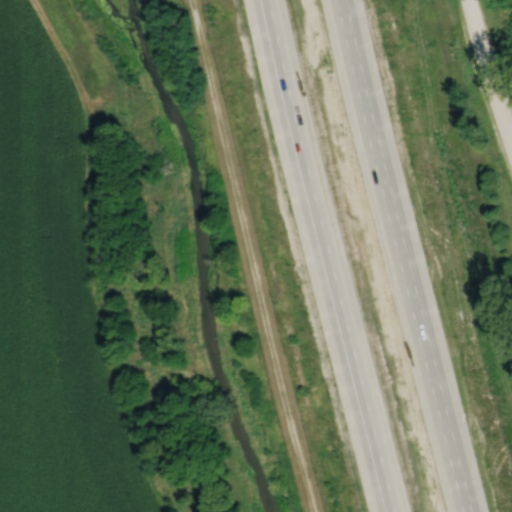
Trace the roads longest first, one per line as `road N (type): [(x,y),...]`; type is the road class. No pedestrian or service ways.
road 1 (motorway): [(285,0),(412,511)]
road 2 (motorway): [(485,511),(359,0)]
road 3 (residential): [(196,0),(313,511)]
road 4 (tertiary): [(466,0),(511,143)]
